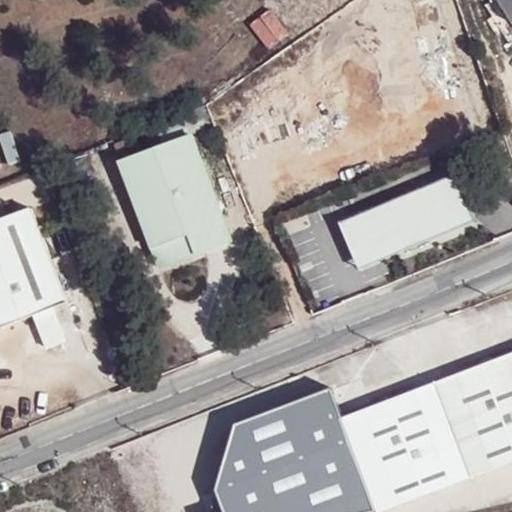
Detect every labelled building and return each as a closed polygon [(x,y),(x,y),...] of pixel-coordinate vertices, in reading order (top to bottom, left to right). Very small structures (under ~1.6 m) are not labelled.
[(511,0),(495,0),(509,25),(511,23),(511,0)] [(448,125),(477,114),(459,66),(430,77),(448,125)] [(196,136),(124,161),(161,266),(205,251),(198,233),(228,222),(196,136)] [(457,174),(340,223),(360,266),(477,218),(457,174)] [(0,329),(71,304),(34,206),(0,219),(0,329)] [(228,222),(198,233),(205,251),(235,240),(228,222)] [(57,310),(38,316),(50,349),(69,342),(57,310)] [(511,354),(439,381),(472,479),(511,464),(511,354)] [(439,381),(335,420),(370,508),(472,479),(439,381)] [(223,511),(353,511),(370,508),(335,420),(327,396),(233,426),(216,490),(223,511)]
